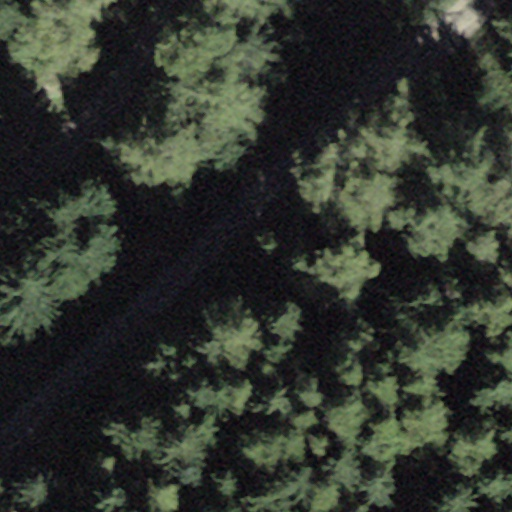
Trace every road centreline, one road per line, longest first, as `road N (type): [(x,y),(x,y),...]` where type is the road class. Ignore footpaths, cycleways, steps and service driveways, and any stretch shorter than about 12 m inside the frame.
road 1 (track): [(480,0),(0,455)]
road 2 (track): [(0,231),(12,207),(100,132),(185,0)]
